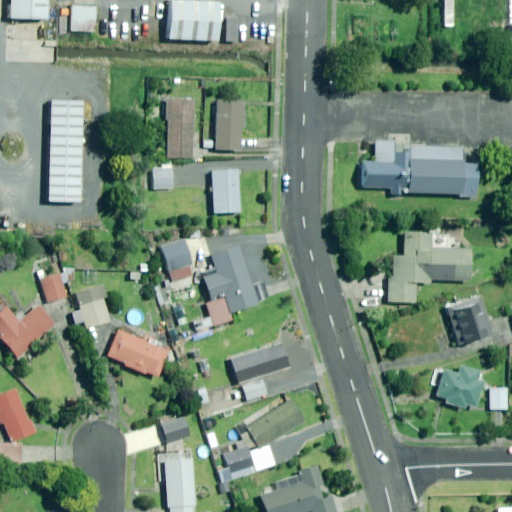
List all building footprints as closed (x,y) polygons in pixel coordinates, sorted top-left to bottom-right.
[(218,0),(164,0),(163,22),(217,25),(218,0)] [(95,8),(69,6),(68,31),(94,32),(95,8)] [(75,85),(45,84),(41,184),(72,185),(75,85)] [(189,100),(164,100),(164,158),(189,158),(189,100)] [(240,102),(214,100),(212,141),(203,140),(202,149),(238,151),(240,102)] [(469,136),(372,130),(370,156),(352,155),(351,188),(383,190),(382,196),(480,202),(482,162),(468,161),(469,136)] [(171,189),(171,169),(152,169),(152,189),(171,189)] [(237,212),(235,172),(209,173),(211,214),(237,212)] [(429,233),(402,232),(401,257),(392,257),(391,277),(386,277),(385,302),(414,303),(414,283),(428,283),(428,280),(466,281),(467,250),(429,249),(429,233)] [(191,276),(181,241),(160,247),(169,282),(191,276)] [(208,302),(204,304),(208,318),(190,323),(192,331),(210,325),(211,327),(230,321),(228,313),(255,305),(237,245),(208,254),(214,275),(201,278),(208,302)] [(65,297),(58,273),(38,279),(45,303),(65,297)] [(105,299),(101,285),(74,293),(84,328),(108,322),(102,300),(105,299)] [(490,335),(478,296),(444,307),(456,346),(490,335)] [(52,324),(35,305),(17,321),(3,306),(0,308),(0,340),(15,358),(52,324)] [(179,306),(172,308),(178,325),(185,323),(179,306)] [(175,327),(167,330),(171,343),(179,340),(175,327)] [(166,350),(115,330),(105,357),(155,377),(166,350)] [(287,368),(279,343),(227,359),(235,384),(287,368)] [(482,373),(458,367),(456,374),(440,370),(433,396),(443,399),(442,403),(462,408),(463,405),(474,408),(482,373)] [(264,395),(260,381),(240,387),(244,400),(264,395)] [(505,410),(506,389),(489,388),(488,409),(505,410)] [(32,432),(12,389),(0,394),(0,423),(9,443),(32,432)] [(302,421),(289,399),(243,428),(247,435),(257,450),(302,421)] [(186,437),(181,417),(159,423),(165,443),(186,437)] [(274,465),(268,446),(249,453),(247,447),(223,455),(227,468),(216,471),(220,483),(274,465)] [(191,511),(188,459),(161,461),(164,507),(168,507),(168,511),(191,511)] [(320,485),(314,466),(295,472),(296,474),(274,481),(277,490),(258,496),(262,511),(304,511),(308,511),(333,511),(329,496),(322,499),(318,486),(320,485)]
